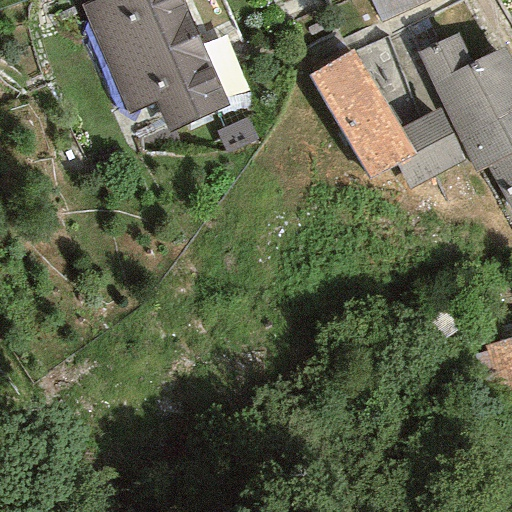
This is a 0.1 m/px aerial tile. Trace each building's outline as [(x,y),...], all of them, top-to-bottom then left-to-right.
[(172,0),(145,0),(82,25),(127,129),(155,121),(168,152),(228,129),(172,0)] [(376,0),(381,10),(406,0),(376,0)] [(457,45),(427,52),(476,165),(488,160),(511,208),(511,71),(504,59),(472,76),(457,45)] [(398,142),(352,66),(306,93),(368,197),(396,181),(414,170),(398,142)] [(439,122),(398,142),(414,170),(396,181),(408,203),(464,175),(439,122)] [(511,414),(511,350),(483,358),(485,364),(472,367),(485,421),(511,414)]
